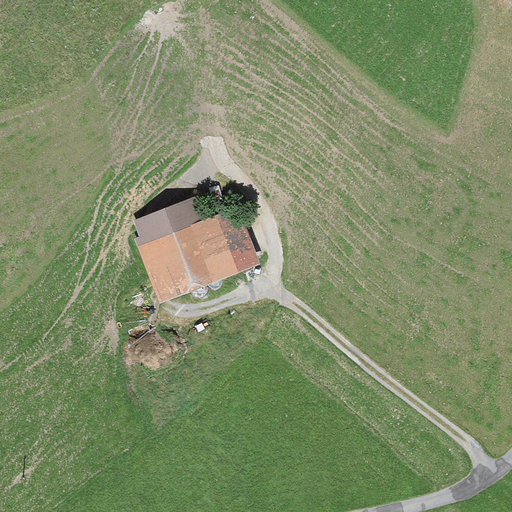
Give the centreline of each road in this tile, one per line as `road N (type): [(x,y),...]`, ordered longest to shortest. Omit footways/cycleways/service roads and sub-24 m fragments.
road 1 (track): [(497,471),(277,287),(279,226),(234,170),(207,164)]
road 2 (track): [(511,457),(452,494),(385,511)]
